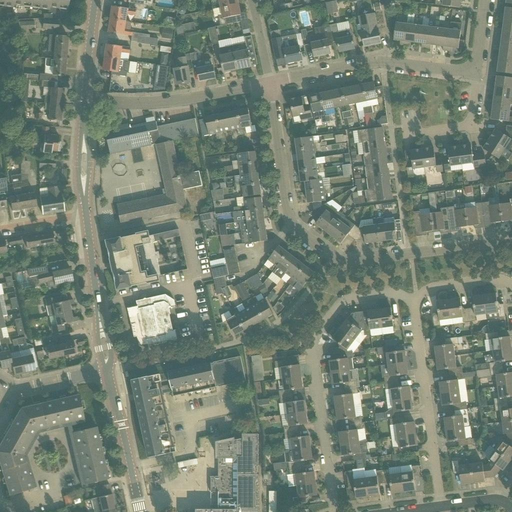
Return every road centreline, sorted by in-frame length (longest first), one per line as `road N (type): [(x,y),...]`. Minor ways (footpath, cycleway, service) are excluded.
road 1 (residential): [(275,84),(294,222),(343,260),(511,237)]
road 2 (residential): [(334,511),(319,368),(325,326),(368,298),(415,293)]
road 3 (residential): [(443,506),(415,293)]
road 4 (residential): [(275,84),(364,61),(478,71)]
road 5 (residential): [(84,103),(275,84)]
road 6 (secondary): [(109,369),(86,215)]
road 7 (secondary): [(143,511),(109,369)]
road 8 (residential): [(404,121),(419,131),(476,129),(478,71)]
